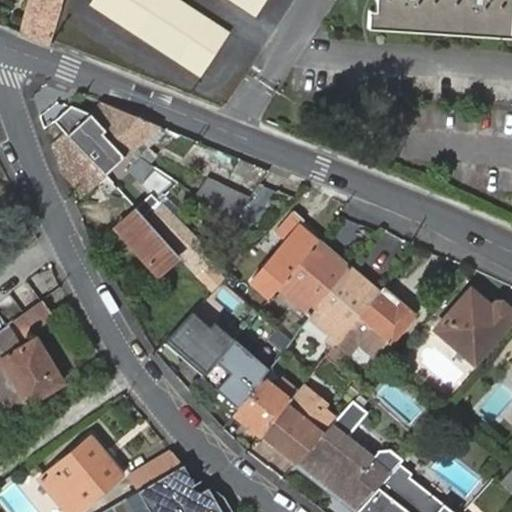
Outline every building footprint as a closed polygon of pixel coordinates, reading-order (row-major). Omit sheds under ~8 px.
[(48,47),(50,44),(59,15),(62,0),(29,0),(29,1),(21,34),(48,47)] [(230,33),(179,0),(92,0),(90,4),(201,77),(230,33)] [(267,0),(230,0),(256,17),(267,0)] [(511,0),(374,0),(373,27),(511,35),(511,0)] [(158,125),(102,102),(89,113),(106,130),(101,133),(124,157),(126,156),(133,163),(137,159),(130,151),(158,125)] [(89,113),(74,105),(54,120),(55,121),(66,135),(105,175),(124,157),(101,133),(106,130),(89,113)] [(168,129),(158,125),(130,151),(137,159),(140,156),(148,147),(168,129)] [(113,184),(105,175),(66,135),(52,148),(61,172),(84,195),(98,181),(110,193),(116,186),(113,184)] [(157,154),(148,147),(140,156),(142,156),(150,163),(157,154)] [(138,180),(143,174),(134,164),(133,163),(126,156),(124,157),(105,175),(113,184),(128,169),(138,180)] [(143,174),(153,165),(150,163),(142,156),(134,164),(143,174)] [(152,169),(143,185),(159,195),(169,179),(152,169)] [(234,220),(249,198),(208,178),(196,195),(234,220)] [(160,202),(157,199),(152,194),(136,208),(137,210),(143,217),(160,202)] [(198,199),(191,209),(211,221),(217,211),(198,199)] [(148,221),(164,205),(160,202),(143,217),(148,221)] [(179,256),(197,276),(215,258),(164,205),(148,221),(179,256)] [(159,274),(179,256),(148,221),(143,217),(137,210),(117,227),(159,274)] [(278,289),(319,241),(301,224),(304,220),(295,211),(276,233),(286,241),(253,279),(272,296),(278,289)] [(349,266),(319,241),(278,289),(308,314),(349,266)] [(379,292),(349,266),(308,314),(310,316),(306,322),(334,346),(335,344),(352,325),(379,292)] [(384,287),(379,292),(352,325),(335,344),(345,352),(362,332),(377,345),(386,351),(393,342),(417,313),(401,300),(397,305),(381,292),(385,287),(384,287)] [(401,300),(385,287),(381,292),(397,305),(401,300)] [(437,329),(475,362),(511,320),(511,310),(502,301),(496,302),(495,304),(492,308),(487,304),(474,292),(471,290),(437,329)] [(54,314),(42,299),(15,319),(27,335),(54,314)] [(208,327),(191,312),(164,342),(199,373),(212,359),(228,373),(211,392),(233,411),(260,376),(266,368),(214,321),(208,327)] [(0,330),(0,395),(11,414),(28,404),(63,383),(62,382),(58,384),(52,374),(56,371),(37,339),(24,347),(9,323),(0,330)] [(62,382),(56,371),(52,374),(58,384),(62,382)] [(276,388),(260,376),(233,411),(262,434),(290,400),(297,391),(283,379),(276,388)] [(348,390),(355,396),(363,387),(356,381),(348,390)] [(282,453),(295,464),(300,459),(325,431),(336,418),(323,407),(326,403),(303,384),(297,391),(290,400),(262,434),(260,435),(276,448),(278,445),(284,450),(282,453)] [(368,412),(353,399),(336,418),(325,431),(300,459),(295,464),(356,511),(399,464),(404,459),(391,449),(376,452),(370,458),(350,440),(349,433),(368,412)] [(92,435),(40,479),(67,511),(77,511),(123,473),(92,435)] [(155,481),(183,464),(172,451),(171,451),(144,467),(155,481)] [(413,474),(399,464),(356,511),(454,511),(436,497),(410,477),(413,474)] [(194,483),(184,467),(113,508),(115,511),(146,511),(150,510),(151,511),(233,511),(225,499),(208,486),(196,493),(191,485),(194,483)] [(511,468),(500,482),(511,491),(511,468)]
